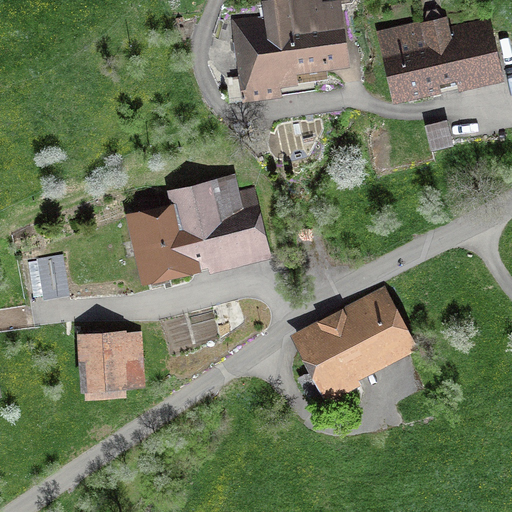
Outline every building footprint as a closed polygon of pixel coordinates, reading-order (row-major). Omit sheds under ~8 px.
[(226,77),(229,102),(316,89),(313,65),(343,61),(335,5),(321,7),(320,0),(285,0),(265,4),(267,15),(233,19),(233,35),(240,75),(226,77)] [(379,33),(393,92),(499,67),(488,21),(447,30),(444,18),(379,33)] [(426,124),(432,147),(451,143),(445,120),(426,124)] [(172,193),(175,212),(178,211),(190,260),(214,254),(218,268),(270,255),(253,189),(238,193),(234,179),(172,193)] [(190,260),(178,211),(175,212),(134,219),(150,284),(168,279),(165,266),(176,263),(190,260)] [(43,294),(43,296),(68,292),(62,254),(28,261),(33,296),(43,294)] [(382,289),(298,333),(300,347),(313,371),(300,378),(313,402),(326,395),(327,398),(359,381),(351,366),(408,337),(382,289)] [(86,386),(142,382),(138,332),(82,336),(86,386)]
